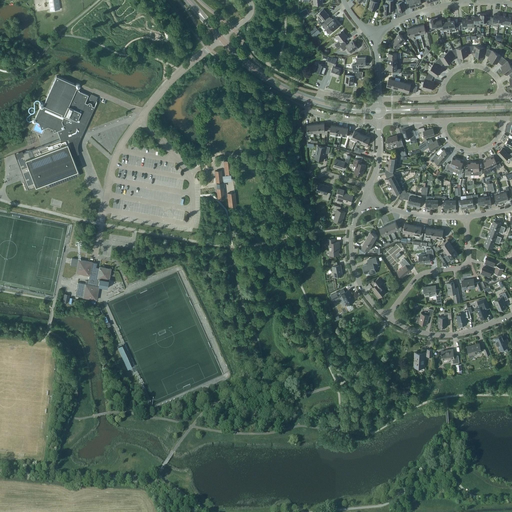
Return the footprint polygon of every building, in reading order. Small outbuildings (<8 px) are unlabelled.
[(48,0),(50,10),(60,9),(58,0),(48,0)] [(372,1),(369,8),(375,10),(378,2),(378,0),(370,0),(372,1)] [(391,0),(387,0),(387,4),(383,4),(383,13),(390,13),(390,10),(393,10),(394,0),(391,0)] [(396,3),(399,12),(405,10),(403,1),(396,3)] [(323,9),(316,15),(320,19),(318,21),(322,25),(327,21),(330,17),(328,15),(323,9)] [(493,17),(490,17),(489,24),(494,25),(495,22),(498,23),(499,15),(500,15),(500,13),(497,12),(497,15),(493,14),(493,17)] [(486,24),(489,24),(490,17),(486,17),(486,13),(480,13),(480,21),(486,21),(486,24)] [(503,16),(500,15),(499,15),(498,23),(498,26),(500,26),(501,23),(504,24),(505,16),(506,14),(503,13),(503,16)] [(468,19),(468,16),(465,16),(465,19),(462,19),(462,22),(459,22),(459,29),(465,29),(465,26),(468,26),(468,19)] [(322,25),(326,30),(327,29),(330,33),(333,30),(334,31),(340,25),(334,19),(333,19),(331,17),(330,17),(327,21),(322,25)] [(435,18),(436,25),(437,28),(440,27),(441,30),(443,30),(443,29),(441,19),(438,20),(438,17),(435,18)] [(436,25),(435,18),(429,19),(430,24),(427,25),(429,32),(431,32),(430,26),(436,25)] [(447,18),(448,21),(450,31),(455,31),(455,30),(458,30),(458,22),(454,23),(454,20),(451,21),(450,18),(447,18)] [(448,21),(445,22),(444,19),(441,19),(443,29),(446,29),(447,32),(450,31),(448,21)] [(320,32),(318,29),(311,34),(314,37),(320,32)] [(337,48),(340,46),(345,42),(343,40),(347,37),(343,30),(335,36),(339,40),(334,44),(337,48)] [(399,33),(395,38),(401,43),(405,39),(404,38),(402,36),(399,33)] [(397,47),(401,43),(395,38),(391,42),(394,45),(397,47)] [(347,45),(345,42),(340,46),(343,50),(347,47),(351,53),(358,48),(352,41),(347,45)] [(483,57),(484,54),(486,55),(489,49),(485,48),(485,47),(482,47),(482,44),(480,44),(479,46),(478,56),(483,57)] [(466,46),(461,47),(463,56),(468,55),(468,53),(471,53),(470,46),(466,46)] [(474,46),(470,46),(471,53),(473,53),(473,55),(478,56),(479,46),(474,46)] [(458,57),(463,56),(461,47),(456,48),(452,50),(455,56),(457,55),(458,57)] [(492,50),(489,49),(486,55),(489,56),(488,58),(492,61),(497,53),(498,50),(497,49),(495,52),(493,50),(492,50)] [(448,51),(444,54),(449,62),(454,59),(452,57),(455,56),(452,50),(449,51),(448,51)] [(502,55),(497,53),(492,61),(497,64),(498,62),(500,64),(505,58),(501,56),(502,55)] [(445,65),(449,62),(444,54),(440,57),(437,60),(442,65),(444,63),(445,65)] [(353,70),(358,70),(359,70),(359,67),(365,66),(365,57),(357,58),(357,64),(352,64),(352,70),(353,70)] [(502,65),(500,67),(504,71),(511,65),(511,64),(511,61),(510,63),(508,61),(505,58),(500,64),(502,65)] [(326,67),(329,68),(331,62),(328,61),(327,61),(326,60),(324,65),(318,63),(315,70),(324,73),(326,67)] [(434,63),(432,65),(430,63),(428,65),(431,67),(438,73),(441,68),(440,67),(442,65),(437,60),(434,63)] [(334,63),(331,62),(329,68),(332,69),(330,74),(337,77),(341,68),(335,66),(336,64),(334,63)] [(393,70),(393,72),(396,72),(399,72),(399,69),(397,69),(397,64),(389,64),(389,70),(393,70)] [(428,71),(426,75),(432,78),(433,75),(435,77),(438,73),(431,67),(428,71)] [(352,75),(346,75),(345,83),(354,84),(354,77),(358,77),(358,70),(353,70),(352,75)] [(389,78),(386,86),(392,87),(394,79),(396,74),(393,74),(391,79),(389,78)] [(432,86),(433,81),(431,80),(432,78),(426,75),(424,79),(423,84),(432,86)] [(22,151),(15,153),(15,154),(22,151),(24,155),(16,158),(25,180),(27,187),(28,189),(33,187),(45,183),(47,188),(80,175),(78,170),(77,167),(73,157),(72,155),(77,153),(76,150),(76,149),(76,146),(76,144),(77,141),(80,135),(81,135),(82,133),(85,128),(94,108),(97,102),(96,101),(94,107),(91,105),(92,105),(92,104),(91,103),(90,103),(90,102),(89,102),(88,103),(87,104),(85,102),(87,99),(88,95),(79,91),(79,90),(76,89),(76,88),(78,88),(79,87),(80,86),(80,85),(79,84),(78,83),(76,83),(75,84),(56,76),(44,103),(43,103),(42,102),(41,101),(40,102),(39,103),(39,104),(39,105),(40,106),(35,118),(33,118),(32,118),(31,119),(31,121),(32,122),(33,122),(34,122),(36,121),(37,122),(38,122),(41,129),(43,128),(48,126),(52,129),(53,132),(57,130),(60,139),(41,146),(23,153),(22,151)] [(325,130),(327,130),(328,127),(325,127),(324,123),(318,124),(319,132),(325,131),(325,130)] [(331,128),(328,127),(327,130),(330,131),(330,133),(335,134),(337,126),(331,125),(331,128)] [(347,135),(350,135),(350,132),(348,132),(348,128),(342,127),(341,135),(347,136),(347,135)] [(424,135),(425,138),(435,135),(433,128),(425,131),(424,127),(418,129),(420,136),(424,135)] [(417,142),(416,138),(415,134),(411,135),(409,128),(402,130),(405,138),(409,137),(411,141),(413,140),(414,143),(417,142)] [(350,132),(350,135),(352,136),(351,138),(356,140),(360,133),(354,130),(353,133),(350,132)] [(365,135),(360,133),(356,140),(362,143),(365,135)] [(370,138),(365,135),(362,143),(367,145),(370,138)] [(403,145),(401,136),(397,137),(397,135),(387,138),(389,143),(387,143),(388,146),(390,147),(394,146),(393,143),(396,142),(397,147),(403,145)] [(428,145),(429,144),(427,140),(418,146),(420,149),(421,150),(428,145)] [(428,145),(432,151),(440,146),(437,140),(429,144),(428,145)] [(318,146),(316,155),(315,158),(323,160),(325,152),(328,153),(330,147),(325,146),(325,147),(318,146)] [(502,148),(497,153),(505,161),(508,158),(511,161),(511,159),(511,153),(511,152),(509,155),(502,148)] [(433,162),(434,161),(439,166),(449,154),(444,149),(438,156),(435,154),(430,160),(433,162)] [(386,163),(389,163),(396,164),(397,160),(400,161),(401,155),(393,154),(393,157),(390,157),(389,160),(387,160),(386,163)] [(347,155),(346,158),(345,162),(335,159),(333,166),(343,169),(344,164),(348,165),(350,156),(347,155)] [(493,156),(488,158),(492,167),(495,166),(496,169),(502,167),(499,161),(496,162),(493,156)] [(447,163),(445,168),(451,170),(453,171),(454,168),(458,159),(453,157),(450,164),(447,163)] [(362,160),(355,158),(353,164),(356,165),(354,173),(362,175),(365,165),(361,163),(362,160)] [(494,172),(492,167),(488,158),(483,160),(486,167),(484,168),(486,173),(491,171),(491,172),(493,172),(494,172)] [(454,168),(453,171),(456,172),(461,174),(463,169),(460,167),(463,160),(458,159),(454,168)] [(231,160),(224,161),(225,174),(232,173),(231,160)] [(468,169),(465,169),(465,175),(471,175),(474,175),(474,171),(473,161),(468,161),(468,169)] [(479,161),(473,161),(474,171),(474,175),(477,175),(482,174),(482,169),(479,169),(479,161)] [(389,163),(388,166),(386,166),(385,171),(385,173),(393,171),(393,170),(395,170),(396,166),(398,167),(398,164),(396,164),(389,163)] [(386,175),(387,178),(384,179),(386,182),(388,180),(390,183),(396,180),(399,178),(398,176),(395,177),(393,173),(385,174),(386,175)] [(396,180),(390,183),(387,184),(389,187),(391,186),(392,188),(392,189),(399,185),(402,184),(401,181),(398,183),(396,180)] [(322,199),(328,200),(330,193),(327,192),(328,186),(318,183),(316,191),(324,193),(322,199)] [(403,194),(404,195),(406,192),(405,189),(403,187),(401,188),(399,185),(392,189),(392,188),(390,190),(391,192),(394,191),(395,194),(398,192),(401,197),(403,194)] [(342,201),(350,204),(353,195),(343,192),(344,190),(338,188),(336,195),(338,195),(337,201),(342,202),(342,201)] [(502,200),(503,203),(506,202),(505,200),(508,199),(508,196),(510,195),(508,188),(505,188),(506,191),(500,193),(502,200)] [(502,200),(500,193),(499,190),(498,190),(497,191),(497,192),(494,193),(497,204),(503,203),(502,200)] [(235,192),(227,193),(228,206),(236,205),(235,192)] [(403,199),(404,199),(408,200),(408,203),(411,204),(410,206),(413,207),(414,205),(414,204),(416,194),(406,192),(404,195),(406,196),(403,199)] [(488,203),(489,206),(491,205),(490,195),(487,196),(486,193),(483,193),(484,196),(485,204),(488,203)] [(478,194),(475,195),(476,202),(478,202),(479,205),(482,204),(483,207),(485,206),(485,204),(484,196),(478,197),(478,194)] [(472,198),(466,199),(467,206),(468,209),(471,209),(470,206),(474,205),(473,202),(476,202),(475,195),(472,195),(472,198)] [(438,204),(441,204),(441,196),(432,196),(432,207),(431,207),(431,209),(434,209),(434,207),(438,207),(438,204)] [(450,210),(450,207),(449,207),(450,200),(447,199),(447,196),(441,196),(441,204),(443,204),(443,207),(447,207),(447,210),(450,210)] [(331,219),(333,220),(342,222),(345,212),(340,210),(341,207),(334,205),(333,210),(336,211),(335,216),(332,215),(331,219)] [(493,220),(491,225),(504,230),(505,227),(501,225),(501,223),(493,220)] [(395,221),(390,223),(393,231),(399,228),(395,221)] [(390,223),(385,226),(388,233),(393,231),(390,223)] [(491,225),(489,230),(498,234),(498,232),(503,233),(504,230),(491,225)] [(388,233),(385,226),(379,228),(383,236),(388,233)] [(489,230),(487,235),(500,240),(501,237),(497,235),(498,234),(489,230)] [(370,231),(367,236),(374,240),(377,235),(370,231)] [(487,235),(486,241),(494,244),(495,242),(499,243),(500,240),(487,235)] [(371,245),(374,240),(367,236),(364,241),(371,245)] [(338,247),(339,247),(339,242),(335,242),(335,239),(327,239),(327,242),(330,242),(330,255),(338,255),(338,247)] [(441,244),(444,249),(451,245),(448,240),(441,244)] [(368,250),(371,245),(364,241),(362,246),(368,250)] [(492,249),(494,244),(486,241),(484,246),(492,249)] [(454,249),(451,245),(444,249),(448,254),(454,249)] [(430,258),(434,258),(433,250),(432,249),(426,250),(427,254),(419,255),(420,263),(430,262),(430,258)] [(458,254),(454,249),(448,254),(451,259),(458,254)] [(375,257),(368,260),(369,263),(363,265),(363,266),(365,272),(365,273),(369,272),(370,274),(376,273),(373,265),(377,263),(375,257)] [(484,263),(493,266),(495,260),(486,257),(484,263)] [(92,262),(71,258),(70,265),(77,266),(76,273),(82,274),(82,273),(84,273),(83,274),(89,275),(88,281),(86,281),(85,284),(77,282),(76,288),(77,288),(77,290),(76,290),(75,296),(96,300),(97,294),(96,294),(97,292),(98,292),(99,286),(107,288),(109,280),(109,279),(108,278),(109,274),(110,274),(111,269),(109,268),(109,269),(105,268),(99,266),(99,268),(96,268),(97,263),(92,262)] [(407,267),(410,264),(404,258),(400,262),(403,267),(397,272),(402,277),(410,270),(407,267)] [(329,263),(330,268),(332,268),(334,277),(342,275),(341,265),(337,265),(337,262),(329,263)] [(493,271),(491,271),(482,267),(480,273),(489,277),(490,274),(492,274),(493,271)] [(370,283),(373,287),(372,288),(376,293),(375,293),(378,298),(386,292),(380,285),(383,282),(379,277),(374,281),(373,280),(370,283)] [(463,281),(464,289),(475,287),(473,279),(463,281)] [(454,282),(447,283),(448,294),(453,293),(453,296),(459,295),(458,287),(454,287),(454,282)] [(437,303),(441,302),(439,289),(436,290),(435,286),(424,287),(424,289),(423,290),(422,291),(422,292),(423,293),(424,293),(425,293),(425,296),(436,294),(437,303)] [(336,292),(330,295),(333,301),(339,298),(339,297),(340,297),(342,295),(347,305),(354,301),(350,294),(351,294),(349,290),(345,292),(343,289),(337,292),(336,293),(336,292)] [(503,301),(508,299),(505,292),(499,295),(500,298),(495,300),(499,310),(506,307),(503,301)] [(481,305),(479,306),(476,307),(477,309),(481,318),(488,316),(485,309),(489,307),(485,298),(479,300),(481,305)] [(417,321),(420,322),(419,323),(426,325),(429,316),(432,316),(433,310),(429,308),(428,313),(425,312),(424,314),(421,313),(420,317),(418,317),(417,321)] [(468,319),(471,318),(468,309),(464,310),(464,313),(456,315),(458,325),(467,323),(466,317),(468,317),(468,319)] [(446,318),(446,317),(448,317),(448,318),(451,318),(451,312),(444,312),(444,317),(438,317),(438,326),(446,326),(446,318)] [(504,348),(505,351),(511,348),(507,338),(503,340),(501,335),(495,338),(500,349),(504,348)] [(467,347),(469,352),(469,354),(468,355),(469,358),(474,356),(474,354),(481,352),(479,343),(467,347)] [(132,367),(123,344),(118,346),(127,369),(132,367)] [(419,369),(424,370),(424,356),(432,356),(432,349),(427,349),(427,353),(415,352),(414,366),(419,367),(419,369)] [(443,360),(452,358),(453,363),(459,362),(458,355),(454,356),(453,349),(449,350),(441,351),(443,360)]
